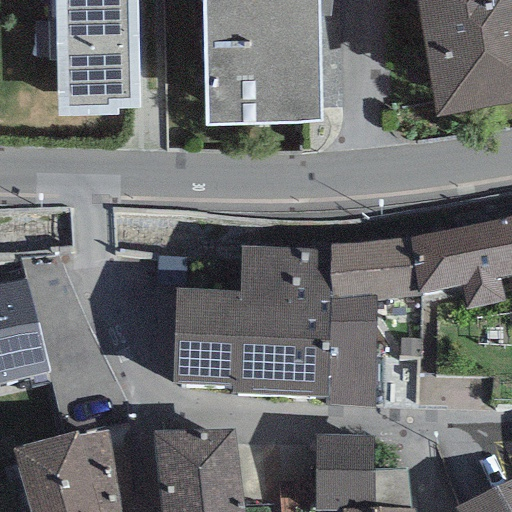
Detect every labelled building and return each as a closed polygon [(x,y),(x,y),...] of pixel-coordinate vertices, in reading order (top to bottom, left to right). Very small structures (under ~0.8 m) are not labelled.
[(53,0),(55,112),(117,111),(117,103),(138,102),(136,0),(53,0)] [(317,0),(201,0),(205,113),(321,111),(317,0)] [(511,0),(418,0),(436,105),(511,92),(511,0)] [(511,226),(407,249),(418,303),(461,294),(466,316),(505,308),(500,286),(511,283),(511,226)] [(331,255),(331,258),(330,304),(378,306),(418,303),(407,249),(331,255)] [(330,304),(331,258),(240,255),(238,303),(235,398),(235,404),(325,407),(325,413),(374,415),(378,306),(330,304)] [(28,288),(0,295),(0,395),(51,383),(28,288)] [(235,398),(238,303),(173,302),(170,395),(235,398)] [(240,511),(233,437),(152,446),(158,511),(240,511)] [(26,511),(119,511),(119,510),(130,508),(131,453),(109,454),(108,441),(14,470),(26,511)] [(372,511),(374,446),(315,445),(313,511),(372,511)] [(511,511),(511,489),(470,511),(511,511)]
